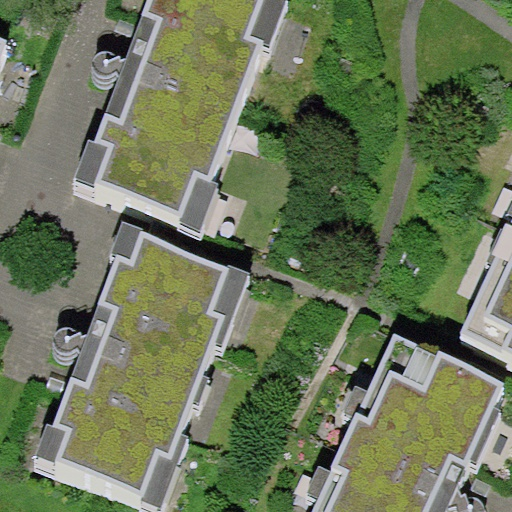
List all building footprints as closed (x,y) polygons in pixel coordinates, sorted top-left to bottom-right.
[(286,12),(254,0),(156,0),(87,198),(204,241),(286,12)] [(0,83),(11,55),(0,50),(0,83)] [(171,511),(248,287),(129,238),(43,480),(129,511),(171,511)] [(511,256),(467,356),(511,376),(511,256)] [(461,511),(511,402),(407,354),(327,511),(461,511)]
